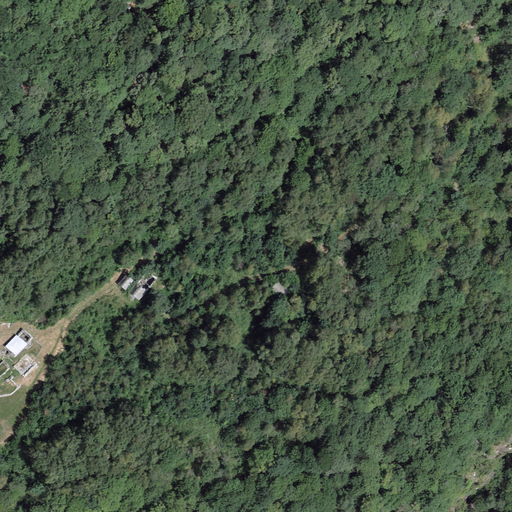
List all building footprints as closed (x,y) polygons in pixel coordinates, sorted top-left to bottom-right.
[(286,44),(279,39),(272,48),(279,53),(286,44)] [(200,208),(191,199),(184,206),(192,215),(200,208)] [(277,275),(269,284),(277,292),(286,284),(277,275)] [(125,277),(119,285),(127,291),(133,284),(125,277)] [(140,279),(129,294),(140,302),(151,287),(140,279)] [(27,347),(16,336),(5,348),(16,358),(27,347)]
